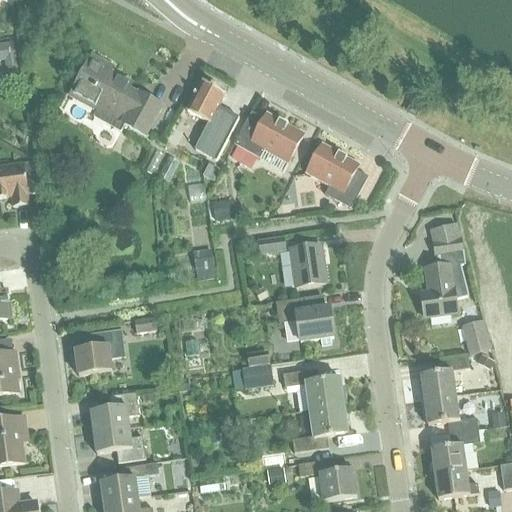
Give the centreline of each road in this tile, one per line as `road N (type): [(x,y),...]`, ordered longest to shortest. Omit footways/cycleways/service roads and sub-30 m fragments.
road 1 (residential): [(401,511),(377,362),(374,286),(386,243),(430,159)]
road 2 (tertiary): [(430,159),(196,28),(162,0)]
road 3 (residential): [(63,511),(30,245),(0,249)]
